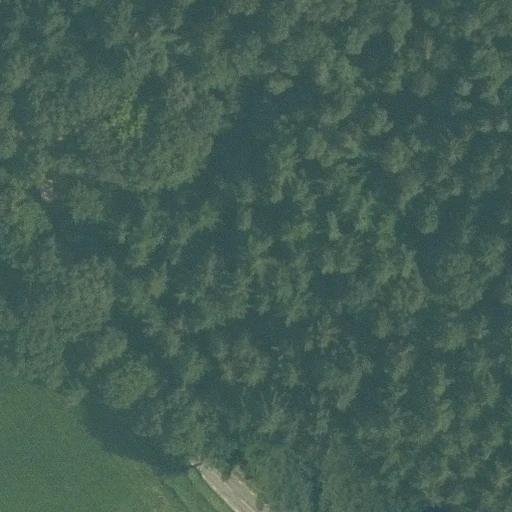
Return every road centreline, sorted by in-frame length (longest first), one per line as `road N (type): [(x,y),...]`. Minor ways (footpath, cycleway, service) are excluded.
road 1 (tertiary): [(255,511),(176,436),(0,238)]
road 2 (track): [(182,72),(199,128),(50,170),(20,162),(4,136)]
road 3 (track): [(128,89),(0,138)]
road 4 (track): [(248,47),(128,89)]
road 5 (track): [(366,0),(248,47)]
